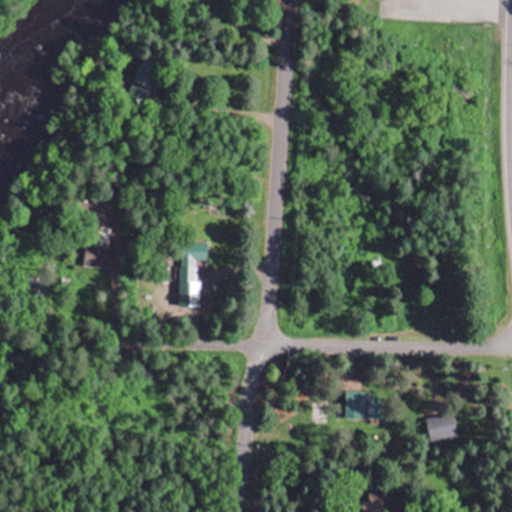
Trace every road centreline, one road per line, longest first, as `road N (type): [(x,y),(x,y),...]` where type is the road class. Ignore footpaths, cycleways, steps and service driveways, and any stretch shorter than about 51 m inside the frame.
road 1 (residential): [(49,336),(49,255),(86,153),(268,167)]
road 2 (residential): [(280,2),(254,341)]
road 3 (residential): [(254,341),(511,341)]
road 4 (residential): [(254,341),(49,336)]
road 5 (primary): [(511,189),(511,10)]
road 6 (residential): [(231,511),(240,378),(254,341)]
